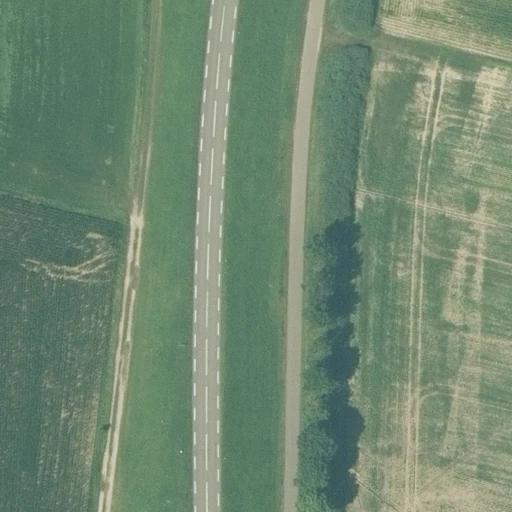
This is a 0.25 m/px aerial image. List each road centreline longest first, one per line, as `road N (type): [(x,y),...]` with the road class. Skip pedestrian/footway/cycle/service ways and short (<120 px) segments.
road 1 (unclassified): [(289,511),(300,124),(317,0)]
road 2 (secondary): [(206,511),(205,323),(224,0)]
road 3 (track): [(100,511),(151,38)]
